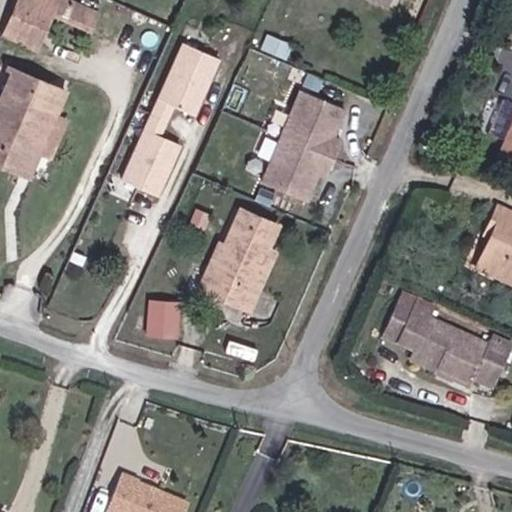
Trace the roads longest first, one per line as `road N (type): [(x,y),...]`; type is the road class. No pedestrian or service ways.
road 1 (unclassified): [(285,407),(462,0)]
road 2 (unclassified): [(0,327),(99,363),(285,407)]
road 3 (unclassified): [(285,407),(511,472)]
